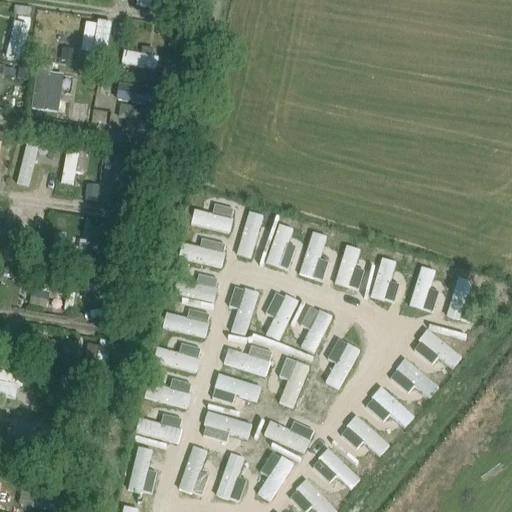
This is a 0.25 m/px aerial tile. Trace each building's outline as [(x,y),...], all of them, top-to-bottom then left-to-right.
[(26,6),(26,18),(41,18),(42,7),(26,6)] [(17,59),(34,62),(41,22),(23,19),(17,59)] [(95,21),(93,52),(112,53),(114,23),(95,21)] [(132,64),(169,71),(172,55),(134,48),(132,64)] [(0,100),(33,107),(37,84),(0,77),(0,100)] [(46,85),(46,112),(70,112),(69,84),(46,85)] [(139,125),(157,125),(156,108),(162,108),(162,88),(139,88),(139,125)] [(0,184),(7,186),(18,134),(0,130),(0,184)] [(44,189),(51,147),(35,144),(28,187),(44,189)] [(127,190),(128,156),(115,156),(114,190),(127,190)] [(88,240),(71,240),(71,264),(98,264),(98,259),(113,259),(113,218),(88,218),(88,240)] [(125,375),(126,336),(112,336),(111,374),(125,375)]
